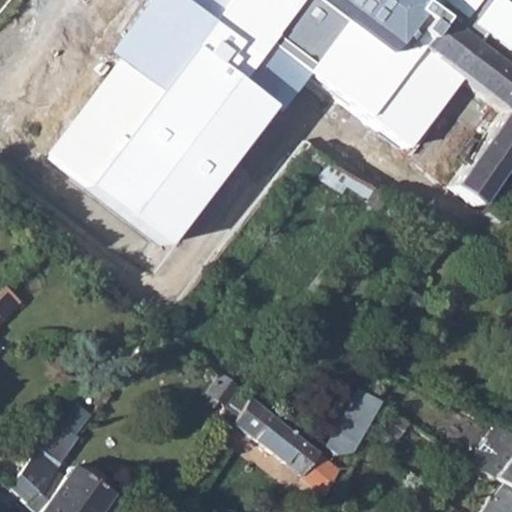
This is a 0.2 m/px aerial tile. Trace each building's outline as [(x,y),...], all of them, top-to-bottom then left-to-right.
[(408,153),(461,85),(425,58),(454,20),(511,62),(511,0),(230,0),(234,2),(164,93),(139,73),(120,59),(44,157),(171,252),(281,108),(247,82),(272,49),(306,75),(408,153)] [(234,2),(230,0),(151,0),(111,52),(120,59),(139,73),(164,93),(234,2)] [(511,62),(454,20),(425,58),(461,85),(498,112),(445,189),(470,207),(477,197),(497,169),(511,147),(511,62)] [(281,108),(306,75),(272,49),(247,82),(281,108)] [(511,180),(511,147),(497,169),(511,180)] [(345,188),(363,197),(368,187),(351,178),(345,188)] [(395,298),(408,308),(420,292),(408,282),(395,298)] [(0,287),(0,319),(16,302),(0,287)] [(375,324),(369,333),(375,339),(381,330),(375,324)] [(138,347),(147,354),(163,333),(153,325),(138,347)] [(369,348),(375,339),(369,333),(361,342),(369,348)] [(371,363),(380,368),(384,360),(376,355),(371,363)] [(203,392),(222,407),(235,391),(203,365),(192,380),(205,390),(203,392)] [(355,392),(334,429),(324,448),(334,456),(347,454),(375,404),(355,392)] [(231,425),(297,478),(315,456),(246,400),(238,414),(232,424),(231,425)] [(227,420),(232,424),(238,414),(232,411),(227,420)] [(374,426),(393,440),(404,425),(382,411),(374,426)] [(314,439),(324,448),(334,429),(324,422),(314,439)] [(3,488),(21,505),(31,493),(35,497),(52,471),(59,462),(66,452),(74,440),(57,427),(39,452),(35,448),(3,488)] [(465,464),(489,479),(497,485),(511,495),(511,443),(490,432),(465,464)] [(66,452),(59,462),(64,466),(72,457),(66,452)] [(336,473),(315,456),(297,478),(323,499),(336,473)] [(60,477),(52,471),(35,497),(34,498),(37,501),(29,511),(96,511),(107,498),(67,468),(60,477)] [(511,511),(511,495),(497,485),(476,511),(511,511)]
